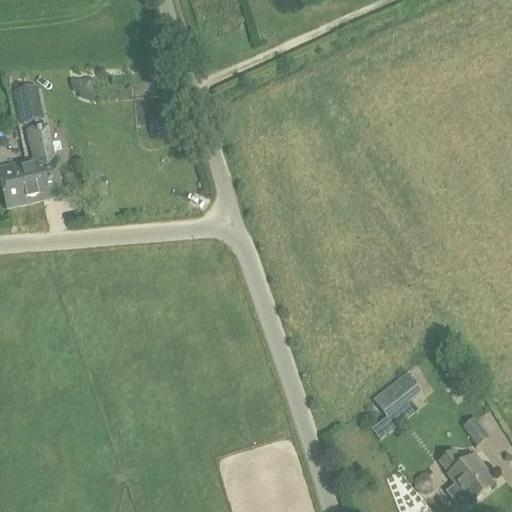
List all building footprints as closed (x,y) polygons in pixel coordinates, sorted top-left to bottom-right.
[(35,88),(10,93),(18,128),(42,123),(35,88)] [(37,162),(26,165),(29,175),(37,173),(44,203),(63,198),(59,183),(61,180),(60,172),(57,170),(54,158),(53,159),(47,129),(27,133),(31,150),(34,149),(37,162)] [(29,175),(26,165),(0,170),(0,182),(7,212),(44,203),(37,173),(29,175)] [(407,375),(373,402),(389,423),(423,395),(407,375)] [(474,457),(463,466),(453,454),(439,464),(449,477),(471,505),(494,487),(481,470),(483,469),(474,457)]
